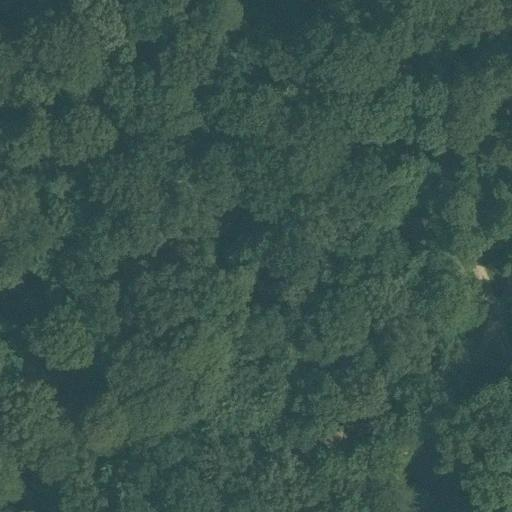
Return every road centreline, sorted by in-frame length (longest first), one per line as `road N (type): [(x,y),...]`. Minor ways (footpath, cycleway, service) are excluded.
road 1 (track): [(495,307),(379,0)]
road 2 (track): [(498,322),(394,462),(375,511)]
